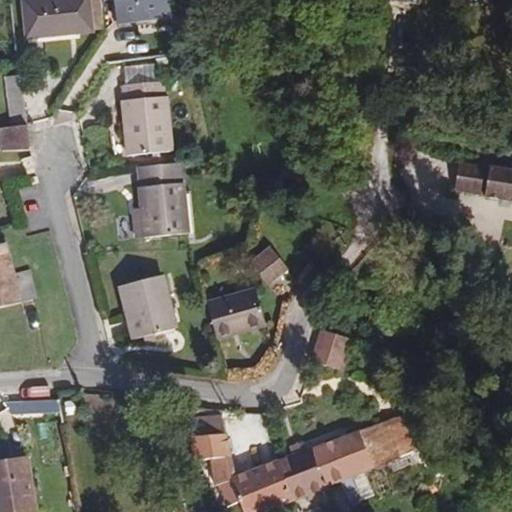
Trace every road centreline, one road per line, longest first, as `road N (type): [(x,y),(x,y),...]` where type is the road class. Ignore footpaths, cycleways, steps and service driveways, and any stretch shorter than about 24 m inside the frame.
road 1 (residential): [(84,378),(250,393),(274,375),(310,287),(359,240),(378,112)]
road 2 (residential): [(52,145),(84,378)]
